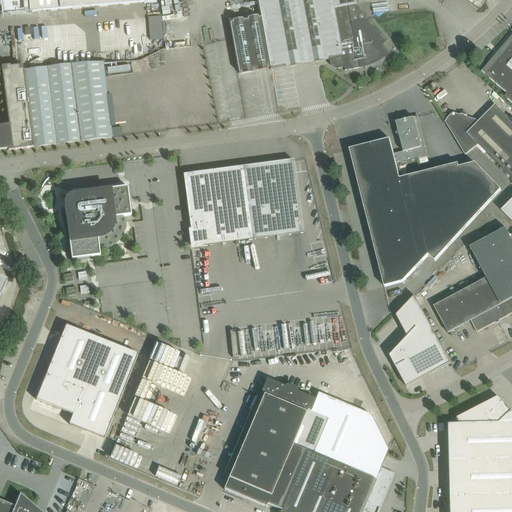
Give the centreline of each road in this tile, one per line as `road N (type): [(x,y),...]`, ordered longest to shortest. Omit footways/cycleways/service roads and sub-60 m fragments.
road 1 (unclassified): [(201,511),(29,439),(10,418),(11,387),(52,276),(7,167)]
road 2 (unclassified): [(400,418),(365,347),(311,122)]
road 3 (unclassified): [(311,122),(7,167)]
road 4 (unclassified): [(503,0),(389,93),(311,122)]
road 5 (unclassified): [(511,354),(400,418)]
